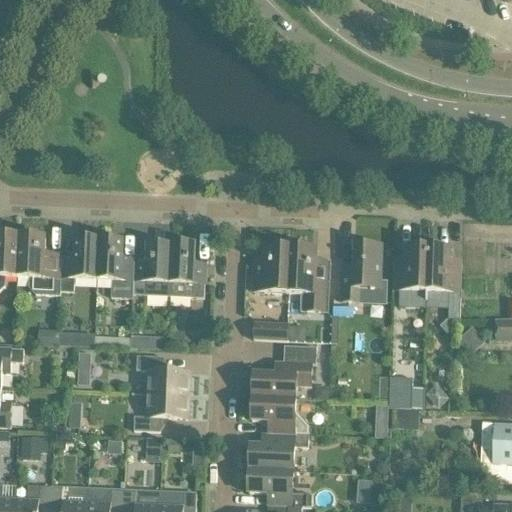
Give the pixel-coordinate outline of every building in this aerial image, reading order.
[(5,279),(15,280),(17,239),(0,237),(0,293),(5,289),(5,279)] [(45,240),(17,239),(15,280),(29,280),(29,290),(36,298),(60,299),(61,295),(62,267),(62,258),(45,257),(45,240)] [(74,258),(62,258),(62,267),(61,295),(74,295),(74,281),(97,282),(99,242),(96,242),(94,240),(84,240),(82,242),(75,241),(74,258)] [(133,274),(134,270),(134,265),(134,261),(122,261),(123,243),(116,243),(114,241),(105,240),(102,242),(99,242),(97,282),(112,283),(111,301),(132,302),(133,298),(133,274)] [(171,248),(169,285),(169,300),(204,301),(206,266),(194,266),(195,246),(170,245),(170,248),(171,248)] [(426,304),(428,246),(427,246),(423,246),(419,246),(415,248),(412,249),(405,249),(404,261),(394,261),(393,293),(405,294),(413,302),(426,303),(426,304)] [(462,263),(451,262),(451,250),(444,250),(441,248),(437,247),(433,246),(429,246),(428,246),(426,304),(427,304),(427,303),(441,303),(450,295),(461,296),(462,263)] [(147,266),(134,265),(134,270),(133,274),(133,298),(169,300),(169,285),(171,248),(170,248),(148,247),(147,266)] [(361,305),(362,291),(381,292),(382,248),(354,247),(353,270),(341,269),(340,304),(361,305)] [(253,295),(289,296),(291,251),(286,250),(284,248),(275,248),(273,250),(265,249),(264,262),(254,261),(253,295)] [(295,251),(291,251),(289,296),(302,297),(301,314),(328,315),(330,263),(316,262),(317,252),(309,251),(307,249),(298,248),(295,251)] [(448,322),(452,322),(460,322),(460,300),(448,300),(448,322)] [(511,321),(509,322),(495,322),(495,344),(511,344),(511,321)] [(255,325),(254,343),(287,344),(288,326),(255,325)] [(209,337),(200,337),(199,352),(208,353),(209,337)] [(74,339),(59,338),(58,349),(73,350),(74,339)] [(253,376),(252,400),(296,402),(296,390),(311,391),(312,368),(316,368),(317,351),(285,349),(284,365),(274,365),(274,377),(253,376)] [(0,390),(2,391),(2,376),(11,377),(11,365),(23,366),(24,352),(0,351),(0,390)] [(149,374),(148,397),(189,399),(190,375),(163,374),(163,360),(137,359),(137,373),(149,374)] [(78,377),(78,388),(89,388),(90,378),(78,377)] [(390,380),(389,411),(412,412),(413,381),(390,380)] [(1,405),(2,391),(0,390),(0,430),(11,431),(12,406),(1,405)] [(160,421),(188,422),(189,399),(148,397),(147,420),(135,419),(134,434),(160,435),(160,421)] [(295,415),(296,402),(252,400),(251,424),(269,425),(269,437),(270,437),(309,439),(309,430),(295,415)] [(419,413),(393,412),(392,431),(418,432),(419,413)] [(376,420),(375,441),(387,441),(388,420),(376,420)] [(79,431),(80,422),(70,421),(69,430),(79,431)] [(480,485),(511,486),(511,428),(482,427),(480,485)] [(309,439),(270,437),(269,437),(261,437),(261,449),(250,448),(249,472),(293,474),(294,450),(308,451),(309,439)] [(22,441),(21,463),(40,464),(41,456),(47,456),(48,442),(22,441)] [(161,465),(162,442),(147,442),(146,465),(161,465)] [(180,443),(171,443),(170,454),(180,455),(180,443)] [(14,455),(0,454),(0,471),(13,472),(14,455)] [(267,509),(276,509),(300,510),(312,511),(312,498),(292,498),(293,474),(249,472),(248,496),(267,497),(267,509)] [(408,478),(397,477),(396,488),(407,489),(408,478)] [(363,483),(362,506),(383,508),(385,485),(363,483)] [(0,511),(14,511),(15,503),(2,502),(2,488),(0,488),(0,511)] [(50,511),(52,490),(28,489),(28,504),(15,503),(14,511),(50,511)] [(50,511),(86,511),(87,506),(88,492),(52,490),(50,511)] [(88,492),(87,506),(86,511),(123,511),(124,493),(88,492)] [(159,511),(160,495),(124,493),(123,511),(159,511)] [(475,494),(474,507),(479,508),(478,511),(511,511),(511,508),(495,507),(496,495),(475,494)] [(160,495),(159,511),(195,511),(196,496),(160,495)] [(395,496),(394,510),(412,511),(412,497),(395,496)]
